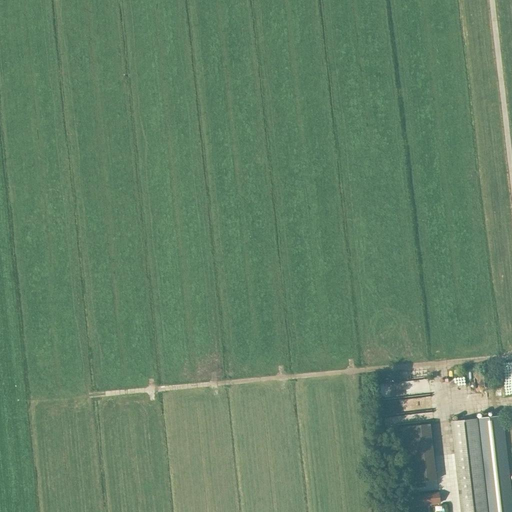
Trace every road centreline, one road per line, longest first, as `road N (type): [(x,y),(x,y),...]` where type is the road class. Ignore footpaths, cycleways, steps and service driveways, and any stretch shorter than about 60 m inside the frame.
road 1 (track): [(103,395),(511,353)]
road 2 (track): [(511,202),(487,0)]
